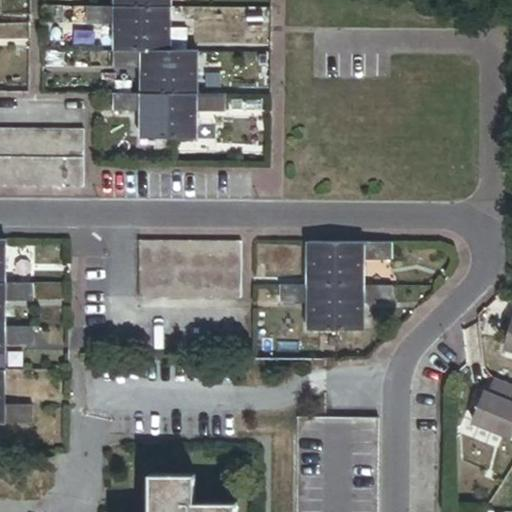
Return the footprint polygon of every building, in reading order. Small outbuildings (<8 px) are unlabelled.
[(142,50),(143,5),(117,5),(89,5),(89,23),(116,23),(116,50),(142,50)] [(171,5),(143,5),(142,50),(171,50),(171,5)] [(142,93),(170,93),(171,50),(142,50),(116,50),(116,67),(143,67),(142,93)] [(170,93),(198,93),(199,51),(171,50),(170,93)] [(142,136),(170,136),(170,93),(142,93),(115,93),(115,111),(142,111),(142,136)] [(170,93),(170,136),(198,137),(199,111),(223,111),(220,93),(198,93),(170,93)] [(16,129),(0,129),(0,159),(15,160),(16,129)] [(32,129),(16,129),(15,160),(32,160),(32,129)] [(50,129),(32,129),(32,160),(49,160),(50,129)] [(69,130),(50,129),(49,160),(68,160),(69,130)] [(68,160),(84,160),(84,130),(69,130),(68,160)] [(0,159),(0,185),(15,186),(15,160),(0,159)] [(15,160),(15,186),(32,186),(32,160),(15,160)] [(32,160),(32,186),(49,186),(49,160),(32,160)] [(49,160),(49,186),(68,186),(68,160),(49,160)] [(84,186),(84,160),(68,160),(68,186),(84,186)] [(155,241),(139,241),(139,270),(156,269),(155,241)] [(173,269),(173,241),(155,241),(156,269),(173,269)] [(189,269),(189,241),(173,241),(173,269),(189,269)] [(205,270),(205,241),(189,241),(189,269),(205,270)] [(223,270),(222,241),(205,241),(205,270),(223,270)] [(241,270),(241,241),(222,241),(223,270),(241,270)] [(337,285),(337,242),(310,242),(309,285),(337,285)] [(392,242),(337,242),(337,285),(365,285),(365,258),(392,258),(392,242)] [(156,269),(139,270),(139,297),(154,297),(155,297),(156,297),(156,269)] [(156,269),(156,297),(173,297),(173,269),(156,269)] [(173,269),(173,297),(189,297),(189,269),(173,269)] [(189,269),(189,297),(205,297),(205,270),(189,269)] [(205,270),(205,297),(223,298),(223,270),(205,270)] [(223,270),(223,298),(241,298),(241,270),(223,270)] [(33,300),(33,284),(6,283),(0,283),(0,326),(6,327),(6,300),(33,300)] [(337,329),(337,285),(309,285),(283,285),(283,302),(309,302),(309,329),(337,329)] [(392,285),(365,285),(337,285),(337,329),(364,329),(364,303),(392,303),(392,285)] [(0,369),(6,370),(6,344),(32,344),(32,327),(6,327),(0,326),(0,369)] [(6,405),(6,370),(0,369),(0,422),(32,423),(32,405),(6,405)] [(468,425),(507,441),(511,427),(511,405),(511,404),(511,387),(494,381),(491,380),(490,380),(478,408),(476,407),(468,425)] [(378,511),(379,418),(298,418),(297,511),(378,511)] [(235,511),(236,503),(196,502),(196,475),(153,475),(153,502),(158,502),(157,511),(235,511)]
